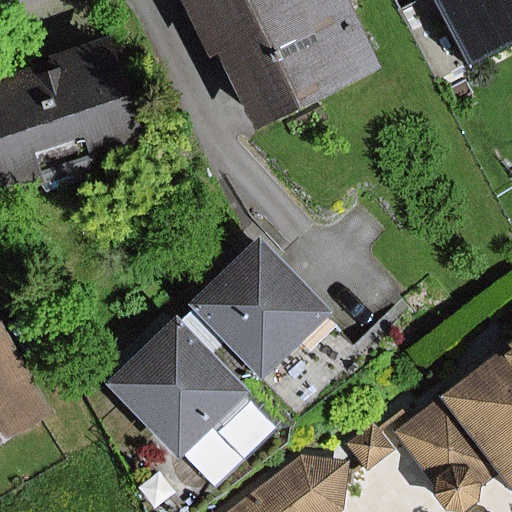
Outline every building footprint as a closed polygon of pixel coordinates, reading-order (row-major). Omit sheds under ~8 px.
[(340,2),(342,0),(171,0),(201,59),(209,56),(247,133),(374,71),(340,2)] [(511,0),(424,0),(460,66),(511,38),(511,0)] [(33,74),(30,65),(0,75),(0,198),(139,152),(101,38),(38,59),(42,71),(33,74)] [(320,318),(323,315),(250,239),(180,305),(186,312),(174,323),(241,392),(293,341),(303,352),(329,327),(320,318)] [(170,460),(241,392),(174,323),(167,315),(96,382),(170,460)] [(511,334),(428,398),(431,401),(388,433),(427,485),(425,496),(435,510),(444,511),(456,511),(468,503),(470,490),(489,476),(511,506),(511,334)] [(0,440),(45,416),(0,335),(0,440)] [(389,451),(369,424),(341,445),(362,472),(389,451)] [(297,456),(224,511),(338,511),(339,511),(345,462),(297,456)] [(171,493),(155,471),(132,488),(149,510),(171,493)]
